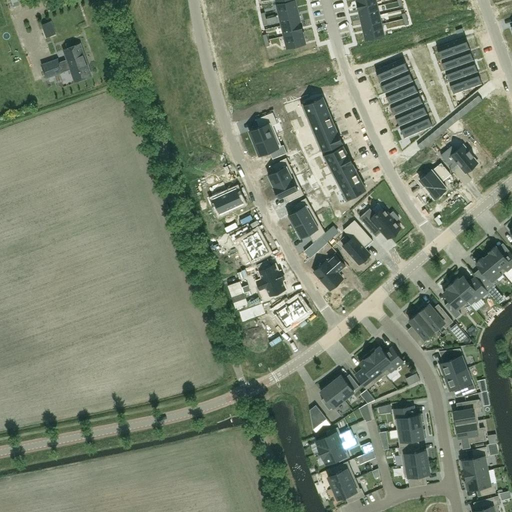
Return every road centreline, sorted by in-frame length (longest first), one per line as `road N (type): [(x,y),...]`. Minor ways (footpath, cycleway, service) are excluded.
road 1 (unclassified): [(106,0),(245,393)]
road 2 (residential): [(193,0),(231,136),(269,218),(341,329)]
road 3 (residential): [(441,242),(372,137),(327,0)]
road 4 (tertiary): [(0,453),(170,418),(245,393)]
road 5 (residential): [(371,303),(428,374),(452,487)]
road 6 (unclassified): [(245,393),(288,511)]
